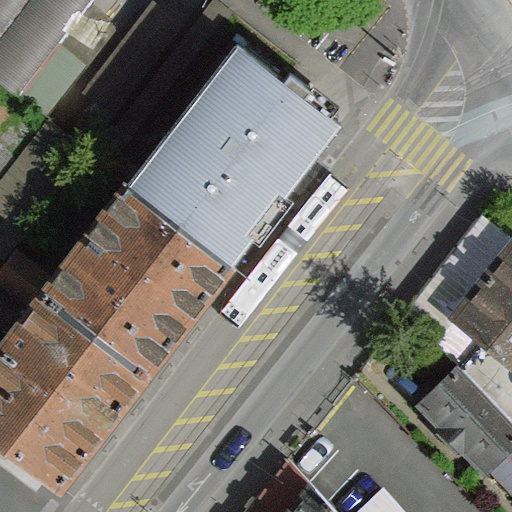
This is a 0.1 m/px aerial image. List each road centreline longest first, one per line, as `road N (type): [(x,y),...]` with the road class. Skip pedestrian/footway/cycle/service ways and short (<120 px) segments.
road 1 (residential): [(483,21),(94,511)]
road 2 (residential): [(183,511),(450,170),(470,149),(511,134)]
